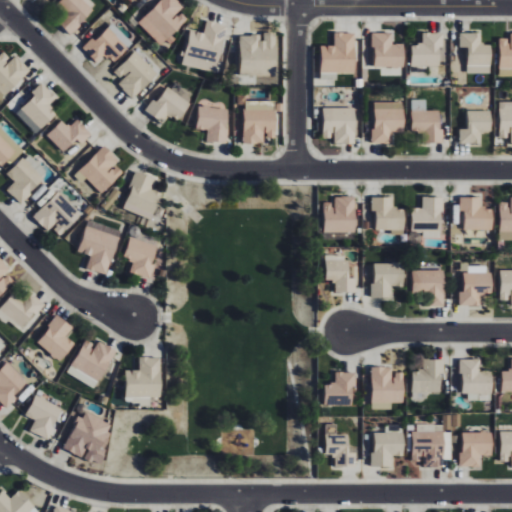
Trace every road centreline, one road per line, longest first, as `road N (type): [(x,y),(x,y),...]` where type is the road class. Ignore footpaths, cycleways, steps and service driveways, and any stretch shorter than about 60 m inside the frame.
road 1 (residential): [(511,171),(181,167),(141,147),(0,4)]
road 2 (residential): [(0,446),(57,479),(102,491),(511,494)]
road 3 (residential): [(511,6),(278,7),(232,0)]
road 4 (residential): [(343,329),(511,331)]
road 5 (residential): [(132,319),(65,291),(0,226)]
road 6 (residential): [(296,171),(297,7)]
